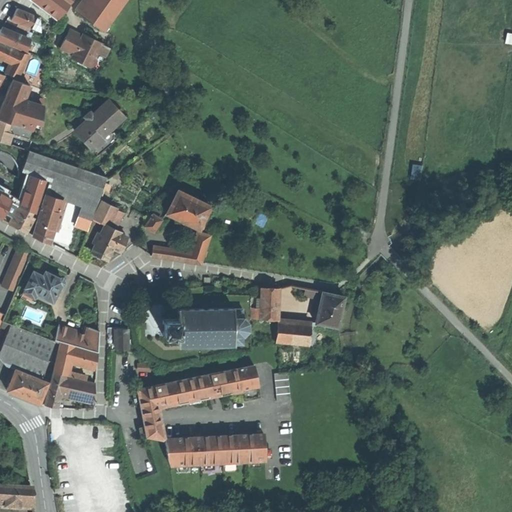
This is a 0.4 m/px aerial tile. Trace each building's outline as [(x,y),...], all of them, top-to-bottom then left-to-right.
[(31,0),(57,19),(71,0),(31,0)] [(123,0),(80,0),(74,10),(103,30),(123,0)] [(14,13),(12,18),(21,22),(27,25),(39,30),(39,17),(16,8),(14,13)] [(26,38),(0,28),(0,27),(0,39),(26,50),(26,38)] [(64,38),(60,46),(73,52),(72,55),(89,64),(88,67),(96,71),(109,46),(91,37),(90,39),(69,28),(64,38)] [(0,55),(3,57),(8,46),(0,42),(0,55)] [(3,57),(10,61),(16,50),(8,46),(3,57)] [(28,53),(16,48),(16,50),(10,61),(5,71),(17,76),(28,53)] [(2,101),(0,106),(0,117),(14,122),(23,99),(29,84),(12,77),(2,101)] [(42,105),(23,99),(14,122),(31,127),(39,130),(42,105)] [(82,139),(89,146),(108,129),(122,115),(108,99),(74,130),(82,139)] [(14,122),(0,117),(0,128),(11,132),(28,137),(31,127),(14,122)] [(0,139),(8,142),(11,132),(0,128),(0,139)] [(116,138),(108,129),(89,146),(97,155),(116,138)] [(12,144),(8,142),(0,139),(0,147),(0,148),(4,155),(0,166),(0,167),(3,168),(7,156),(12,144)] [(28,149),(21,170),(45,178),(50,179),(41,203),(59,209),(59,208),(81,215),(78,225),(88,228),(105,175),(28,149)] [(23,161),(7,156),(3,168),(8,170),(9,166),(20,170),(23,161)] [(421,177),(423,164),(416,163),(414,176),(421,177)] [(21,170),(20,170),(9,166),(8,170),(5,179),(27,186),(41,191),(45,178),(21,170)] [(36,210),(41,191),(27,186),(24,196),(21,206),(36,210)] [(179,219),(199,228),(200,226),(204,217),(210,204),(177,189),(166,212),(179,219)] [(12,203),(21,206),(24,196),(14,194),(14,195),(12,203)] [(0,216),(1,217),(10,201),(6,199),(2,196),(0,199),(0,216)] [(93,217),(104,223),(107,224),(110,219),(115,208),(116,206),(101,199),(93,217)] [(53,227),(59,209),(41,203),(32,233),(39,237),(49,242),(53,227)] [(17,206),(9,222),(17,226),(26,231),(34,215),(17,206)] [(122,212),(115,208),(110,219),(117,222),(122,212)] [(61,210),(59,209),(53,227),(57,228),(62,212),(60,212),(61,210)] [(144,225),(153,231),(161,220),(151,213),(144,225)] [(107,224),(104,223),(91,250),(100,254),(107,258),(113,246),(120,232),(120,231),(107,224)] [(197,231),(190,251),(187,259),(200,261),(209,235),(201,232),(197,231)] [(126,235),(120,232),(113,246),(119,250),(126,235)] [(151,254),(187,259),(190,251),(152,246),(151,254)] [(17,247),(4,285),(15,289),(29,252),(17,247)] [(0,255),(0,280),(10,260),(0,255)] [(35,291),(52,299),(62,279),(54,275),(45,270),(43,275),(33,270),(25,286),(35,291)] [(33,295),(35,291),(25,286),(23,290),(33,295)] [(269,288),(261,288),(260,307),(260,318),(275,319),(275,317),(275,313),(277,289),(269,288)] [(344,296),(322,291),(315,322),(336,327),(344,296)] [(178,318),(163,318),(163,335),(178,336),(178,345),(233,344),(234,343),(243,343),(243,335),(248,330),(248,321),(243,316),(243,308),(234,308),(234,307),(178,308),(178,318)] [(250,317),(260,318),(260,307),(250,307),(250,317)] [(311,323),(278,320),(276,341),(309,344),(311,323)] [(14,368),(39,377),(54,339),(10,323),(0,348),(0,357),(5,364),(14,368)] [(54,337),(60,339),(73,343),(97,349),(97,338),(85,334),(72,330),(72,329),(58,324),(54,337)] [(88,325),(85,334),(97,338),(98,328),(88,325)] [(128,327),(116,327),(116,338),(116,347),(128,347),(128,327)] [(60,339),(52,370),(65,373),(66,368),(69,360),(73,344),(73,343),(60,339)] [(97,350),(73,344),(69,360),(92,366),(95,358),(97,350)] [(254,364),(137,388),(141,406),(156,403),(158,403),(158,406),(166,405),(165,401),(177,399),(178,402),(187,400),(187,397),(198,395),(198,397),(208,395),(207,393),(213,391),(214,395),(221,394),(221,393),(230,391),(230,388),(241,386),(244,400),(260,397),(254,364)] [(47,380),(39,377),(14,368),(6,388),(23,395),(39,401),(47,380)] [(65,373),(52,370),(44,403),(56,406),(60,393),(65,375),(65,373)] [(287,371),(274,372),(277,400),(290,398),(287,371)] [(94,381),(65,375),(60,393),(93,400),(94,390),(94,381)] [(160,423),(156,403),(141,406),(143,416),(144,424),(160,423)] [(163,437),(160,423),(144,424),(146,435),(163,437)] [(264,432),(164,437),(170,464),(265,459),(264,432)] [(31,487),(0,485),(0,504),(33,507),(32,497),(31,487)]
